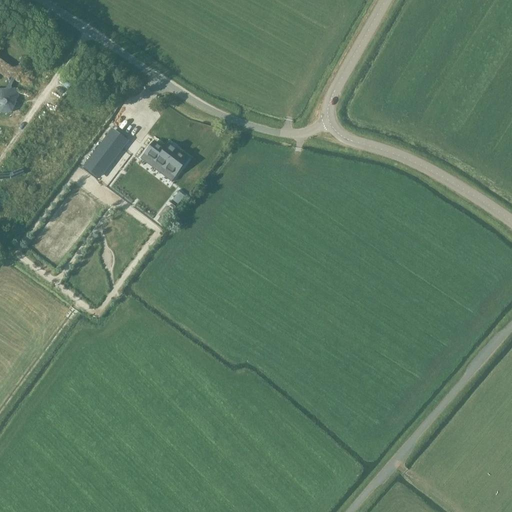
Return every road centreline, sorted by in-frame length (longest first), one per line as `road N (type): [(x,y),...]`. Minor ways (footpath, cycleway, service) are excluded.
road 1 (unclassified): [(328,122),(296,136),(233,121),(40,0)]
road 2 (track): [(511,184),(372,111),(429,0)]
road 3 (unclassified): [(350,511),(511,325)]
road 4 (unclassified): [(511,223),(425,168),(339,136),(328,122)]
road 5 (track): [(120,298),(126,307),(107,335),(71,354),(0,450)]
road 6 (unclassified): [(328,122),(332,95),(385,0)]
